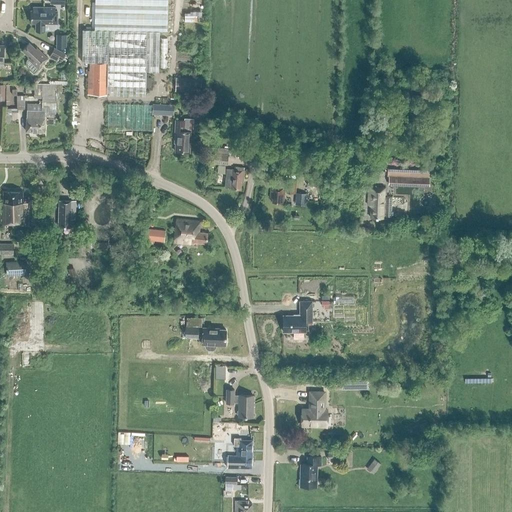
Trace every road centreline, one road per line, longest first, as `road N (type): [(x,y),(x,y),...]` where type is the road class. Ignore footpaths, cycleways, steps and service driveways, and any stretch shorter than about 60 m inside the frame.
road 1 (tertiary): [(265,511),(268,407),(220,223),(184,193),(96,159),(0,159)]
road 2 (unknown): [(155,182),(159,102),(102,104),(79,131),(75,156)]
